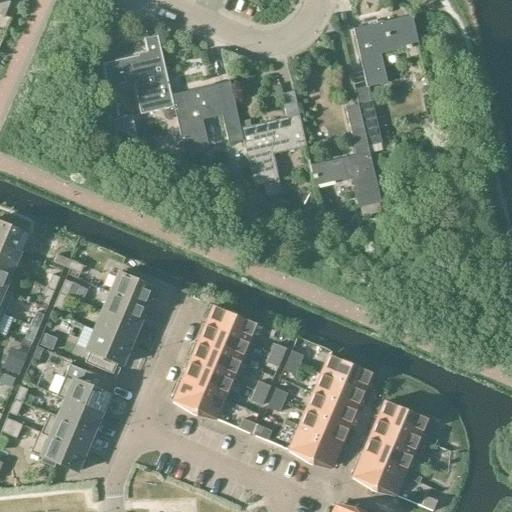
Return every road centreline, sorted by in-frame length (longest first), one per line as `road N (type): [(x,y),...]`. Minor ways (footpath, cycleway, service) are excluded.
road 1 (residential): [(142,0),(214,31),(268,43),(297,30),(323,0)]
road 2 (residential): [(276,511),(273,491),(252,478),(137,431)]
road 3 (residential): [(137,431),(185,313)]
